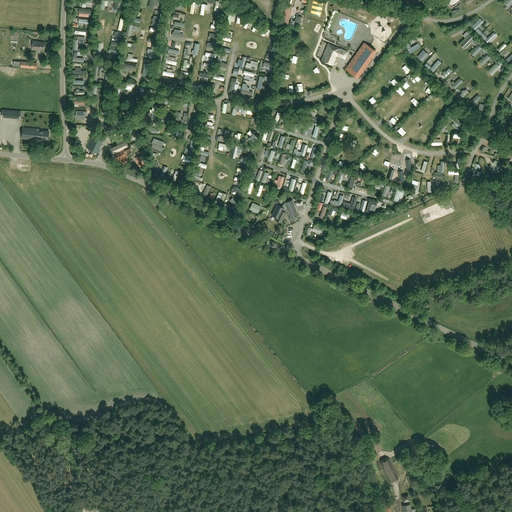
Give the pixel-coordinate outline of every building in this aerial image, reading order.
[(150,0),(149,8),(154,9),(155,0),(160,0),(161,0),(150,0)] [(480,19),(472,27),(475,31),(483,23),(480,19)] [(266,25),(262,35),(267,37),(271,27),(266,25)] [(461,29),(450,34),(452,38),(462,33),(461,29)] [(478,29),(475,32),(484,41),(487,38),(478,29)] [(485,41),(488,45),(497,36),(494,32),(485,41)] [(117,43),(111,42),(110,46),(121,48),(122,40),(118,39),(117,43)] [(39,42),(39,41),(33,41),(32,50),(41,51),(41,50),(44,50),(45,43),(39,42)] [(407,46),(410,51),(417,47),(414,41),(407,46)] [(365,42),(346,69),(357,77),(375,52),(372,50),(373,48),(365,42)] [(333,65),(336,59),(335,58),(336,56),(337,56),(344,59),(347,51),(329,43),(324,54),(322,60),(333,65)] [(426,63),(424,65),(433,73),(442,63),(438,60),(431,68),(426,63)] [(98,67),(94,66),(93,80),(97,80),(97,75),(101,76),(102,68),(98,68),(98,67)] [(243,73),(246,74),(246,78),(253,79),(254,73),(243,71),(243,73)] [(104,91),(104,86),(95,86),(96,94),(98,94),(98,91),(104,91)] [(478,95),(470,103),(473,106),(481,98),(478,95)] [(486,104),(480,103),(478,112),(485,113),(486,104)] [(378,104),(375,108),(379,113),(383,109),(378,104)] [(182,112),(176,112),(176,113),(175,123),(183,124),(184,119),(181,119),(182,112)] [(457,120),(455,122),(456,123),(454,125),(460,131),(464,127),(457,120)] [(142,121),(124,129),(126,135),(144,126),(142,121)] [(23,139),(39,140),(39,139),(48,140),(49,132),(40,131),(40,129),(36,129),(24,128),(22,127),(21,139),(23,139)] [(265,129),(262,140),(265,141),(266,140),(268,140),(271,131),(265,129)] [(105,139),(99,137),(101,133),(96,131),(95,135),(93,134),(86,148),(99,153),(100,152),(98,150),(102,142),(104,141),(105,139)] [(128,146),(124,138),(118,141),(119,142),(118,142),(110,146),(113,155),(128,146)] [(162,151),(163,143),(156,142),(155,150),(162,151)] [(491,142),(488,146),(497,152),(500,148),(491,142)] [(127,162),(126,159),(128,157),(126,152),(132,150),(131,149),(131,148),(131,147),(130,146),(130,145),(128,146),(113,155),(117,163),(122,161),(123,164),(127,162)] [(503,168),(496,159),(492,163),(499,171),(503,168)] [(353,175),(349,186),(353,187),(354,183),(357,184),(359,177),(353,175)] [(280,191),(284,178),(279,176),(275,190),(280,191)] [(381,183),(375,181),(372,192),(375,193),(376,189),(379,190),(381,183)] [(405,190),(397,188),(394,200),(395,201),(397,202),(398,202),(400,194),(401,194),(404,194),(405,190)] [(332,193),(328,192),(324,204),(328,206),(332,193)] [(346,204),(345,208),(352,211),(356,198),(352,197),(350,205),(349,205),(346,204)] [(275,220),(281,223),(285,215),(286,214),(286,213),(288,212),(291,218),(290,217),(297,214),(298,216),(298,214),(293,201),(293,200),(292,199),(291,200),(286,202),(285,202),(285,203),(283,204),(282,207),(277,205),(272,215),(276,217),(275,220)] [(369,200),(366,212),(369,213),(372,205),(376,206),(377,202),(369,200)] [(252,203),(249,210),(258,214),(261,206),(252,203)] [(451,203),(424,211),(425,216),(431,214),(433,219),(428,220),(429,223),(456,215),(454,210),(448,212),(447,207),(452,206),(451,203)] [(327,208),(323,207),(319,219),(323,221),(327,208)] [(326,228),(314,224),(313,230),(324,233),(326,228)] [(381,459),(380,463),(389,483),(393,485),(397,482),(399,478),(390,458),(386,457),(381,459)]
